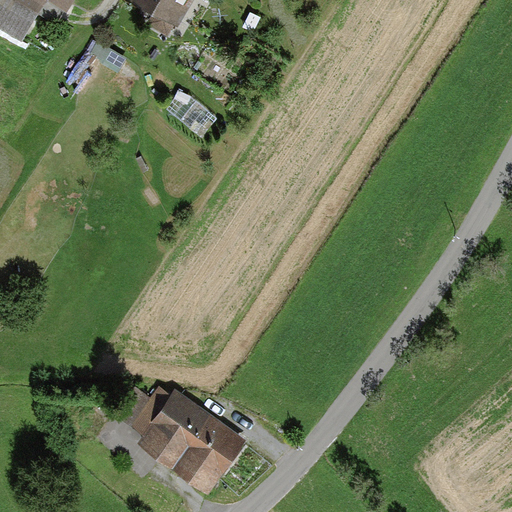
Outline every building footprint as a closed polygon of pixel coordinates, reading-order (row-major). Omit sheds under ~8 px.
[(58,22),(70,0),(0,0),(0,23),(23,36),(38,10),(58,22)] [(144,0),(155,6),(146,21),(168,35),(177,20),(179,21),(192,0),(144,0)] [(116,64),(124,53),(102,37),(66,84),(80,95),(108,58),(116,64)] [(208,492),(247,437),(176,387),(172,393),(160,384),(152,395),(134,382),(113,411),(141,431),(135,439),(208,492)] [(81,431),(97,436),(108,404),(92,398),(81,431)]
